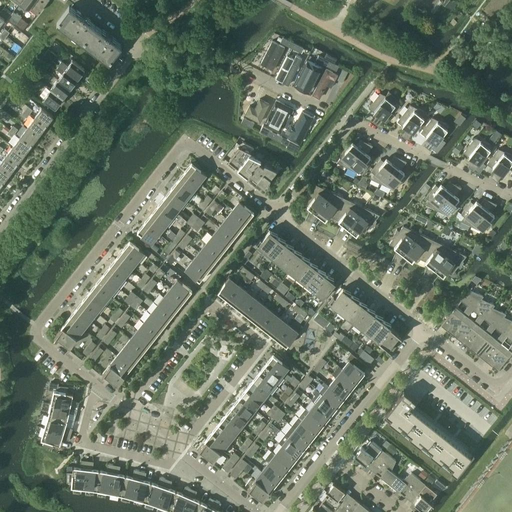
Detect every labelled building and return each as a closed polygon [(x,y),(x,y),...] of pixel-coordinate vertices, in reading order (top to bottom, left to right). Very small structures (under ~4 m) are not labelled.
[(21,0),(18,4),(26,10),(29,6),(33,0),(21,0)] [(33,0),(29,6),(37,13),(46,0),(33,0)] [(81,42),(95,25),(82,16),(69,6),(56,22),(69,32),(81,42)] [(9,18),(16,23),(18,19),(11,14),(9,18)] [(16,24),(24,29),(28,23),(21,18),(16,24)] [(108,62),(121,45),(108,36),(95,25),(81,42),(95,52),(108,62)] [(280,42),(290,47),(292,42),(282,37),(280,42)] [(260,64),(266,67),(268,62),(275,65),(284,46),(272,40),(260,64)] [(292,42),(290,47),(300,52),(303,47),(292,42)] [(51,51),(47,56),(52,61),(56,55),(51,51)] [(318,54),(315,60),(325,65),(328,60),(318,54)] [(287,55),(275,78),(288,85),(302,58),(295,55),(293,58),(287,55)] [(49,65),(52,61),(47,56),(43,61),(49,65)] [(72,59),(65,69),(64,70),(76,79),(84,68),(72,59)] [(294,85),(304,90),(309,80),(315,83),(323,67),(307,59),(294,85)] [(338,66),(339,65),(328,60),(325,65),(338,71),(340,67),(338,66)] [(64,70),(65,69),(59,65),(56,68),(62,73),(57,79),(68,88),(76,79),(64,70)] [(311,94),(319,98),(330,78),(334,80),(338,74),(326,67),(311,94)] [(36,70),(32,76),(38,80),(42,75),(36,70)] [(34,85),(38,80),(32,76),(28,80),(34,85)] [(57,79),(49,89),(61,98),(68,88),(57,79)] [(42,98),(54,107),(61,98),(49,89),(42,98)] [(377,114),(372,121),(378,125),(397,101),(399,99),(389,91),(385,95),(380,92),(368,107),(377,114)] [(244,114),(259,122),(269,103),(259,98),(254,107),(249,104),(244,114)] [(286,107),(284,106),(285,103),(275,98),(262,124),(272,129),(273,128),(281,132),(290,113),(288,109),(285,108),(286,107)] [(21,102),(18,105),(24,110),(27,106),(21,102)] [(406,128),(401,134),(407,139),(427,112),(410,104),(397,121),(406,128)] [(41,107),(34,118),(45,126),(53,116),(41,107)] [(1,108),(0,109),(0,117),(1,118),(3,116),(8,120),(11,115),(1,108)] [(289,126),(285,133),(297,139),(309,116),(297,109),(293,118),(290,116),(286,124),(289,126)] [(241,122),(251,127),(254,122),(243,117),(241,122)] [(429,139),(424,145),(430,150),(450,125),(432,117),(420,132),(429,139)] [(34,118),(27,126),(39,134),(45,126),(34,118)] [(475,119),(471,124),(477,128),(481,123),(475,119)] [(263,124),(259,131),(281,142),(283,137),(269,130),(270,128),(263,124)] [(27,126),(19,137),(31,145),(39,134),(27,126)] [(19,137),(12,146),(24,154),(31,145),(19,137)] [(283,137),(281,142),(287,145),(286,147),(296,152),(300,145),(283,137)] [(467,166),(473,170),(475,168),(476,166),(478,163),(480,161),(492,145),(475,137),(463,152),(472,159),(467,166)] [(351,161),(366,142),(360,139),(356,145),(352,141),(349,145),(346,142),(336,155),(340,158),(336,162),(347,167),(351,161)] [(366,142),(351,161),(347,167),(357,172),(360,168),(363,171),(372,160),(369,157),(372,154),(368,151),(372,145),(366,142)] [(12,146),(5,156),(16,164),(24,154),(12,146)] [(247,176),(247,177),(250,174),(254,176),(253,177),(254,177),(264,185),(277,168),(265,163),(263,165),(260,162),(260,161),(249,155),(251,153),(239,148),(228,162),(247,176)] [(496,170),(491,177),(496,181),(511,161),(511,154),(498,148),(486,163),(496,170)] [(370,178),(381,183),(400,158),(394,155),(390,161),(386,157),(384,161),(380,158),(371,171),(374,173),(370,178)] [(5,156),(0,161),(0,168),(8,174),(16,164),(5,156)] [(400,158),(381,183),(391,188),(394,184),(397,187),(406,176),(403,173),(406,170),(402,167),(406,161),(400,158)] [(185,171),(199,182),(206,174),(199,169),(201,166),(194,161),(193,163),(191,162),(185,171)] [(476,166),(475,168),(480,171),(483,167),(478,163),(476,166)] [(0,168),(0,182),(2,183),(8,174),(0,168)] [(178,180),(192,191),(199,182),(185,171),(178,180)] [(332,174),(330,178),(339,182),(341,178),(332,174)] [(171,188),(186,199),(192,191),(178,180),(171,188)] [(425,204),(435,209),(455,184),(449,181),(445,186),(441,183),(438,187),(435,184),(425,197),(429,199),(425,204)] [(424,193),(429,186),(426,183),(420,190),(424,193)] [(215,194),(220,188),(215,184),(211,190),(215,194)] [(302,203),(307,205),(316,212),(332,192),(316,184),(312,190),(309,188),(306,195),(307,195),(302,203)] [(455,184),(435,209),(446,214),(449,210),(452,213),(461,202),(458,199),(460,196),(456,193),(461,187),(455,184)] [(165,196),(178,208),(186,199),(171,188),(165,196)] [(222,199),(227,193),(222,190),(218,195),(222,199)] [(333,217),(337,213),(348,199),(332,192),(316,212),(325,219),(328,215),(333,217)] [(207,194),(203,199),(208,203),(212,198),(207,194)] [(158,204),(172,216),(178,208),(165,196),(158,204)] [(476,219),(490,200),(484,198),(480,203),(476,200),(473,203),(470,201),(460,213),(464,216),(460,221),(471,225),(476,219)] [(203,209),(208,203),(203,199),(199,205),(203,209)] [(348,199),(337,213),(333,217),(338,220),(347,227),(349,225),(363,207),(348,199)] [(214,200),(210,205),(214,209),(219,203),(214,200)] [(233,208),(247,220),(253,211),(252,211),(254,209),(247,203),(246,205),(239,200),(233,208)] [(490,200),(476,219),(471,225),(481,230),(484,227),(487,229),(496,218),(493,216),(496,212),(492,209),(496,203),(490,200)] [(223,207),(219,203),(214,209),(219,212),(223,207)] [(151,214),(165,225),(172,216),(158,204),(151,214)] [(210,205),(205,211),(210,214),(214,209),(210,205)] [(363,207),(349,225),(347,227),(356,234),(360,230),(365,232),(371,225),(373,227),(376,220),(375,219),(379,214),(363,207)] [(226,218),(240,228),(247,220),(233,208),(226,218)] [(190,216),(195,221),(199,217),(193,212),(190,216)] [(144,222),(158,233),(165,225),(151,214),(144,222)] [(186,221),(192,226),(195,221),(190,216),(186,221)] [(195,221),(201,226),(205,221),(199,217),(195,221)] [(219,226),(233,237),(240,228),(226,218),(219,226)] [(195,221),(192,226),(197,230),(201,226),(195,221)] [(152,242),(158,233),(144,222),(137,231),(151,242),(152,242)] [(389,244),(394,246),(403,253),(405,251),(419,233),(403,225),(399,231),(396,229),(393,236),(394,236),(389,244)] [(212,235),(226,246),(233,237),(219,226),(212,235)] [(176,233),(176,234),(180,238),(185,232),(181,228),(176,233)] [(168,234),(173,238),(176,234),(171,230),(168,234)] [(256,243),(259,245),(266,251),(277,237),(269,230),(262,239),(260,237),(256,243)] [(188,233),(183,239),(187,243),(192,237),(188,233)] [(419,233),(405,251),(403,253),(412,260),(415,256),(420,258),(435,240),(419,233)] [(173,238),(169,242),(174,246),(180,238),(176,234),(173,238)] [(205,243),(219,254),(226,246),(212,235),(205,243)] [(277,237),(266,251),(274,257),(285,243),(277,237)] [(183,248),(187,243),(183,239),(179,245),(183,248)] [(435,240),(420,258),(426,261),(425,261),(434,268),(436,266),(450,248),(435,240)] [(122,249),(137,260),(144,252),(130,241),(122,249)] [(151,242),(149,245),(156,251),(159,248),(152,242),(151,242)] [(164,249),(168,253),(174,246),(169,242),(164,249)] [(198,252),(212,263),(219,254),(205,243),(198,252)] [(285,243),(274,257),(282,264),(294,249),(285,243)] [(450,248),(436,266),(434,268),(443,275),(446,271),(452,273),(458,266),(460,268),(463,261),(462,260),(466,255),(450,248)] [(116,258),(130,269),(137,260),(122,249),(116,258)] [(164,249),(160,254),(164,258),(168,253),(164,249)] [(171,263),(175,258),(177,255),(180,252),(175,249),(171,255),(166,259),(171,263)] [(294,249),(282,264),(290,270),(301,256),(294,249)] [(191,261),(206,272),(212,263),(198,252),(191,261)] [(245,254),(241,260),(245,263),(250,258),(245,254)] [(301,256),(290,270),(298,276),(309,262),(301,256)] [(109,266),(123,277),(130,269),(116,258),(109,266)] [(199,280),(206,272),(191,261),(185,269),(199,280)] [(153,272),(158,266),(153,262),(149,268),(153,272)] [(309,262),(298,276),(306,283),(317,268),(309,262)] [(160,277),(165,271),(169,266),(164,263),(156,274),(160,277)] [(239,270),(245,275),(249,270),(243,265),(239,270)] [(102,275),(116,286),(123,277),(109,266),(102,275)] [(266,268),(260,275),(266,280),(271,272),(266,268)] [(317,268),(306,283),(314,289),(325,275),(317,268)] [(249,270),(245,275),(251,279),(254,274),(249,270)] [(146,272),(141,278),(146,281),(150,276),(146,272)] [(95,284),(110,295),(116,286),(102,275),(95,284)] [(325,275),(314,289),(325,297),(329,292),(327,290),(334,281),(325,275)] [(218,291),(226,298),(238,284),(229,277),(218,291)] [(141,287),(146,281),(141,278),(137,284),(141,287)] [(152,278),(148,283),(153,286),(157,281),(152,278)] [(171,287),(185,298),(191,290),(177,278),(171,287)] [(280,282),(275,278),(271,282),(276,286),(280,282)] [(257,284),(262,288),(266,284),(260,279),(257,284)] [(281,281),(276,288),(284,294),(289,287),(281,281)] [(148,293),(153,286),(148,283),(143,289),(148,293)] [(88,293),(103,304),(110,295),(95,284),(88,293)] [(238,284),(226,298),(235,305),(246,291),(238,284)] [(268,293),(271,288),(266,284),(262,288),(268,293)] [(472,286),(471,286),(447,317),(453,322),(446,329),(452,334),(483,295),(470,289),(472,286)] [(164,296),(178,307),(185,298),(171,287),(164,296)] [(329,301),(339,309),(351,295),(342,288),(335,297),(333,295),(329,301)] [(131,290),(128,295),(133,299),(137,295),(131,290)] [(246,291),(235,305),(244,312),(255,297),(246,291)] [(288,291),(285,295),(291,299),(294,295),(288,291)] [(82,301),(96,312),(103,304),(88,293),(82,301)] [(277,293),(273,297),(279,301),(282,297),(277,293)] [(124,299),(130,304),(133,299),(128,295),(124,299)] [(137,295),(133,299),(139,304),(143,299),(137,295)] [(351,295),(339,309),(347,315),(359,301),(351,295)] [(494,304),(481,298),(483,295),(452,334),(458,338),(464,331),(470,335),(494,304)] [(157,304),(171,316),(178,307),(164,296),(157,304)] [(255,297),(244,312),(252,318),(263,304),(255,297)] [(285,306),(288,301),(282,297),(279,301),(285,306)] [(133,299),(130,304),(135,308),(139,304),(133,299)] [(75,309),(89,320),(96,312),(82,301),(75,309)] [(359,301),(347,315),(355,322),(367,307),(359,301)] [(295,315),(298,312),(301,308),(296,303),(292,308),(289,311),(295,315)] [(150,313),(165,323),(171,316),(157,304),(150,313)] [(263,304),(252,318),(260,325),(271,310),(263,304)] [(505,313),(492,307),(494,304),(470,335),(475,340),(469,347),(475,352),(506,313),(505,313)] [(119,306),(114,312),(119,315),(123,310),(119,306)] [(306,311),(311,315),(314,311),(309,307),(306,311)] [(367,307),(355,322),(363,328),(375,314),(367,307)] [(298,312),(303,317),(300,321),(304,324),(311,316),(307,312),(301,308),(298,312)] [(69,317),(83,329),(89,320),(75,309),(69,317)] [(271,310),(260,325),(269,332),(280,318),(271,310)] [(114,321),(119,315),(114,312),(110,317),(114,321)] [(125,312),(121,317),(125,321),(130,315),(125,312)] [(144,321),(158,332),(165,323),(150,313),(144,321)] [(318,313),(314,318),(321,324),(325,318),(318,313)] [(511,319),(504,316),(506,313),(475,352),(480,356),(487,348),(492,353),(511,328),(511,319)] [(375,314),(363,328),(371,334),(383,320),(375,314)] [(62,326),(76,337),(83,329),(69,317),(62,326)] [(121,326),(125,321),(121,317),(117,323),(121,326)] [(280,318),(269,332),(277,338),(289,324),(280,318)] [(383,320),(371,334),(379,341),(391,326),(383,320)] [(137,329),(151,340),(158,332),(144,321),(137,329)] [(325,327),(330,331),(335,326),(329,322),(325,327)] [(105,323),(101,329),(105,332),(110,327),(105,323)] [(289,324),(277,338),(286,345),(297,331),(289,324)] [(69,346),(76,337),(62,326),(55,335),(69,346)] [(391,326),(379,341),(388,348),(389,347),(392,349),(398,341),(395,339),(400,333),(391,326)] [(511,328),(492,353),(498,358),(492,365),(498,370),(511,351),(511,328)] [(96,334),(101,338),(105,332),(101,329),(96,334)] [(112,329),(107,334),(112,338),(116,332),(112,329)] [(130,337),(144,349),(151,340),(137,329),(130,337)] [(107,343),(112,338),(107,334),(103,340),(107,343)] [(124,346),(138,357),(144,349),(130,337),(124,346)] [(92,340),(87,346),(92,349),(96,344),(92,340)] [(350,346),(355,350),(359,345),(354,341),(350,346)] [(83,351),(87,355),(92,349),(87,346),(83,351)] [(99,346),(94,352),(98,355),(103,349),(99,346)] [(117,355),(131,366),(138,357),(124,346),(117,355)] [(369,363),(370,362),(374,357),(364,349),(359,355),(369,363)] [(94,352),(90,357),(94,360),(98,355),(94,352)] [(349,360),(342,368),(357,380),(364,371),(363,371),(367,365),(351,352),(346,358),(349,360)] [(266,363),(281,375),(288,366),(281,360),(282,358),(276,353),(274,355),(273,354),(266,363)] [(109,364),(124,375),(131,366),(117,355),(109,364)] [(379,355),(376,359),(381,363),(384,359),(379,355)] [(322,357),(317,363),(322,366),(326,360),(322,357)] [(259,372),(274,384),(281,375),(266,363),(259,372)] [(317,363),(313,368),(317,372),(322,366),(317,363)] [(117,384),(124,375),(109,364),(103,372),(117,384)] [(335,377),(350,389),(357,380),(342,368),(338,365),(331,373),(335,377)] [(252,380),(268,392),(274,384),(259,372),(252,380)] [(290,382),(295,386),(299,380),(295,377),(292,375),(291,377),(287,373),(284,377),(291,382),(290,382)] [(308,374),(304,379),(308,383),(313,377),(308,374)] [(329,385),(344,397),(350,389),(335,377),(329,385)] [(304,379),(300,385),(304,389),(308,383),(304,379)] [(252,380),(246,388),(261,400),(268,392),(252,380)] [(323,385),(319,391),(337,406),(344,397),(329,385),(324,381),(322,384),(323,385)] [(54,389),(51,402),(77,408),(79,401),(71,400),(73,393),(67,392),(68,386),(58,385),(57,390),(54,389)] [(288,385),(284,391),(288,394),(293,389),(288,385)] [(246,388),(239,397),(254,409),(261,400),(246,388)] [(315,394),(311,399),(330,414),(337,406),(319,391),(316,389),(313,393),(315,394)] [(413,402),(416,399),(403,389),(383,415),(399,428),(401,425),(411,433),(408,435),(420,445),(422,442),(431,449),(429,452),(441,461),(443,458),(452,466),(450,468),(456,473),(474,451),(473,450),(471,453),(409,405),(411,401),(413,402)] [(279,397),(284,400),(288,394),(284,391),(279,397)] [(295,391),(291,396),(295,400),(300,394),(295,391)] [(291,396),(286,402),(291,406),(295,400),(291,396)] [(239,397),(232,405),(247,417),(254,409),(239,397)] [(309,411),(324,423),(330,414),(311,399),(305,407),(309,411)] [(51,402),(48,414),(67,419),(68,412),(76,414),(77,408),(51,402)] [(270,408),(276,412),(279,408),(274,403),(270,408)] [(225,414),(241,426),(247,417),(232,406),(225,414)] [(267,412),(271,416),(272,417),(276,412),(270,408),(267,412)] [(276,412),(282,417),(285,412),(279,408),(276,412)] [(302,419),(317,431),(324,423),(309,411),(302,419)] [(276,412),(272,417),(278,421),(282,417),(276,412)] [(48,414),(45,426),(70,434),(72,428),(65,425),(67,419),(48,414)] [(219,423),(234,435),(241,426),(225,414),(219,423)] [(310,439),(310,440),(317,431),(302,419),(298,416),(291,425),(310,439)] [(261,419),(257,425),(261,428),(266,423),(261,419)] [(257,425),(253,422),(250,425),(254,428),(252,431),(257,434),(261,428),(257,425)] [(212,431),(227,443),(234,435),(219,423),(212,431)] [(268,425),(264,430),(268,434),(273,428),(272,428),(268,425)] [(285,433),(303,448),(310,440),(310,439),(291,425),(285,433)] [(69,440),(70,434),(45,426),(41,438),(44,439),(42,444),(52,448),(54,443),(59,445),(61,438),(69,440)] [(264,430),(259,436),(264,440),(268,434),(264,430)] [(219,451),(220,452),(227,443),(212,431),(205,440),(219,451)] [(282,445),(297,457),(303,448),(285,433),(278,442),(282,445)] [(248,436),(243,442),(248,445),(252,440),(248,436)] [(381,444),(386,447),(390,442),(385,439),(381,444)] [(198,448),(213,459),(215,461),(221,453),(220,452),(219,451),(205,440),(198,448)] [(362,447),(354,456),(365,464),(371,457),(377,461),(385,451),(370,440),(366,445),(367,446),(365,449),(362,447)] [(239,448),(243,451),(248,445),(243,442),(239,448)] [(255,442),(250,447),(255,451),(259,445),(255,442)] [(387,449),(393,454),(398,449),(392,444),(387,449)] [(271,450),(290,465),(297,457),(282,445),(275,453),(271,450)] [(250,447),(246,453),(250,457),(255,451),(250,447)] [(268,462),(283,474),(290,465),(271,450),(264,458),(268,462)] [(234,451),(229,457),(235,461),(239,456),(234,451)] [(382,465),(376,473),(389,484),(397,475),(391,470),(396,460),(385,451),(377,461),(382,465)] [(235,461),(229,457),(222,467),(227,471),(235,461)] [(242,458),(237,463),(243,468),(248,462),(242,458)] [(71,485),(84,487),(87,460),(81,459),(80,467),(73,466),(72,472),(66,471),(66,481),(71,482),(71,485)] [(84,487),(96,488),(99,469),(92,468),(93,461),(87,460),(84,487)] [(261,470),(276,482),(283,474),(268,462),(261,470)] [(96,488),(109,491),(114,464),(107,463),(106,471),(99,469),(96,488)] [(237,463),(230,473),(235,478),(243,468),(237,463)] [(109,491),(121,493),(125,474),(118,473),(120,465),(114,464),(109,491)] [(133,496),(140,470),(134,469),(132,476),(125,474),(121,493),(133,496)] [(144,479),(146,472),(140,470),(133,496),(145,499),(151,481),(144,479)] [(269,490),(270,491),(276,482),(261,470),(255,478),(255,479),(269,490)] [(397,475),(389,484),(403,494),(409,487),(415,491),(422,481),(411,472),(402,479),(397,475)] [(430,483),(434,478),(429,474),(425,479),(430,483)] [(151,481),(145,499),(157,504),(166,478),(160,476),(157,483),(151,481)] [(269,490),(255,479),(255,478),(252,476),(245,484),(248,487),(262,499),(269,490)] [(157,503),(169,508),(176,490),(169,488),(172,480),(166,478),(157,503)] [(420,495),(414,503),(424,511),(432,502),(428,500),(431,496),(433,498),(437,492),(422,481),(415,491),(420,495)] [(326,496),(322,501),(336,511),(344,502),(338,498),(344,490),(334,482),(327,491),(330,494),(327,497),(326,496)] [(169,508),(178,511),(180,511),(191,488),(185,485),(182,492),(176,490),(169,508)] [(180,511),(194,511),(200,500),(194,498),(197,490),(191,488),(180,511)] [(194,511),(208,511),(215,500),(210,497),(206,503),(200,500),(194,511)] [(344,502),(336,511),(366,511),(369,510),(355,499),(349,507),(344,502)] [(208,511),(222,511),(217,509),(221,502),(215,500),(208,511)] [(314,507),(310,511),(335,511),(336,511),(322,501),(318,505),(320,507),(317,510),(314,507)]
